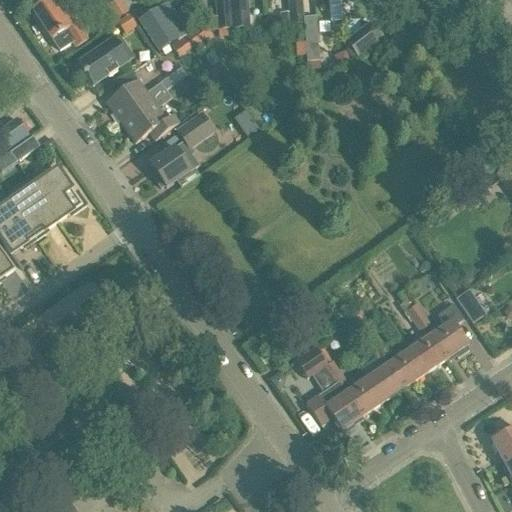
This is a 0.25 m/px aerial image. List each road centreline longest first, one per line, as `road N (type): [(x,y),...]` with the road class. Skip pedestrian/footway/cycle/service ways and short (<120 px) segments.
road 1 (residential): [(327,496),(137,230)]
road 2 (residential): [(137,230),(0,36)]
road 3 (residential): [(137,230),(0,319)]
road 4 (residential): [(327,496),(444,420)]
